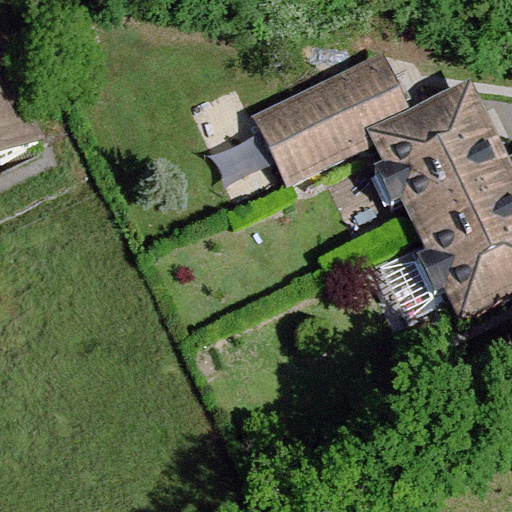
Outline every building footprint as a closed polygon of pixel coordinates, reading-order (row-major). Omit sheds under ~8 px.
[(379,146),(414,128),(390,78),(357,93),(352,84),(260,128),(290,189),(379,146)] [(0,164),(40,145),(10,81),(0,85),(0,164)] [(423,235),(511,190),(511,186),(503,166),(469,100),(414,128),(379,146),(392,173),(378,180),(394,212),(408,205),(423,235)] [(511,162),(503,166),(511,186),(511,162)] [(511,302),(511,190),(423,235),(436,263),(421,271),(438,302),(450,296),(466,325),(511,302)]
